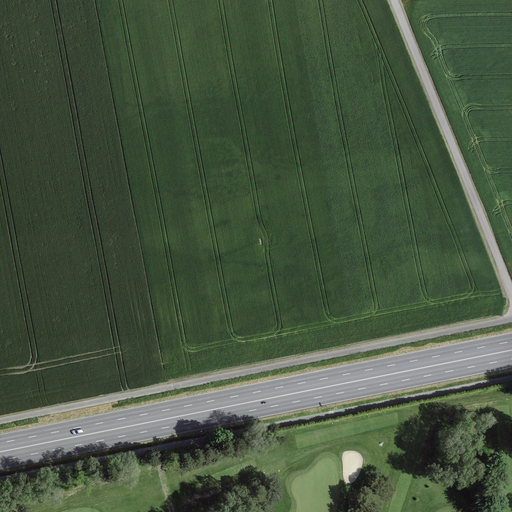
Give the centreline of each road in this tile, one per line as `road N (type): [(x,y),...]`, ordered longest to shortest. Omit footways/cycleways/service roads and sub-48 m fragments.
road 1 (primary): [(511,349),(0,451)]
road 2 (track): [(511,318),(0,420)]
road 3 (track): [(511,293),(394,0)]
